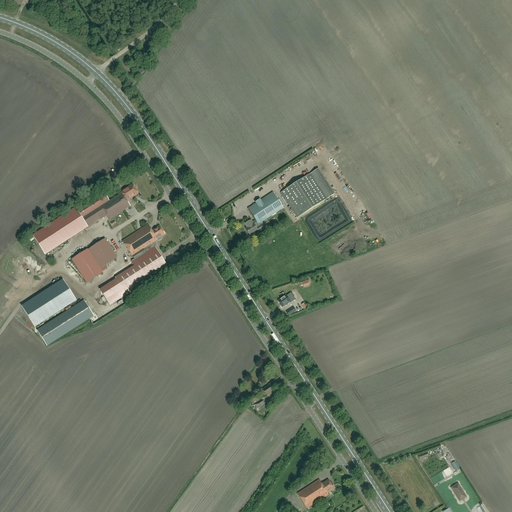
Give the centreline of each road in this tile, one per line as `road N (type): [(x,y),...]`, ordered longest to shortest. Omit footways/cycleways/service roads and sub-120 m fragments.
road 1 (primary): [(389,511),(137,122),(66,49),(0,18)]
road 2 (unclassified): [(376,511),(105,98),(80,74),(0,31)]
